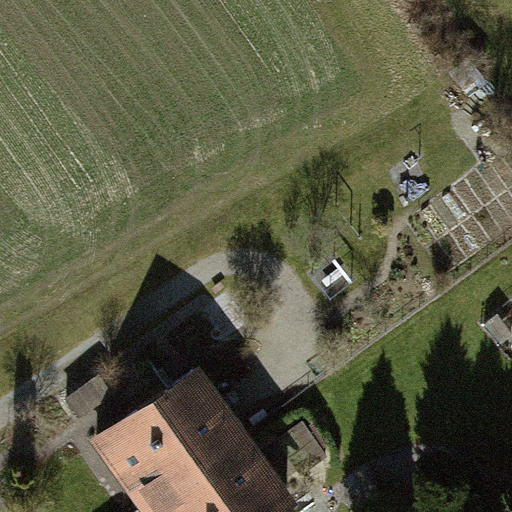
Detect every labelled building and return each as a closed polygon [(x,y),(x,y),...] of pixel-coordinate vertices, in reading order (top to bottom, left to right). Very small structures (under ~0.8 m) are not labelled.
[(340,259),(316,278),(335,303),(359,284),(340,259)] [(93,444),(143,511),(147,511),(251,435),(199,365),(93,444)] [(70,404),(83,421),(118,395),(105,378),(70,404)] [(309,418),(266,450),(303,499),(346,468),(309,418)] [(251,435),(147,511),(290,511),(302,503),(251,435)] [(415,511),(449,511),(438,496),(415,511)]
